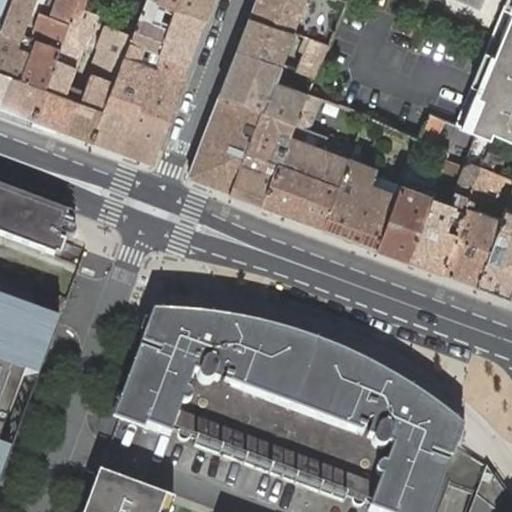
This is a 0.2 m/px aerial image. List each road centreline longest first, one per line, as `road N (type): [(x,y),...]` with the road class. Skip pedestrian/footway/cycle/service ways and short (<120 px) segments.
road 1 (residential): [(34,511),(141,224)]
road 2 (secondary): [(251,248),(511,342)]
road 3 (residential): [(163,194),(239,0)]
